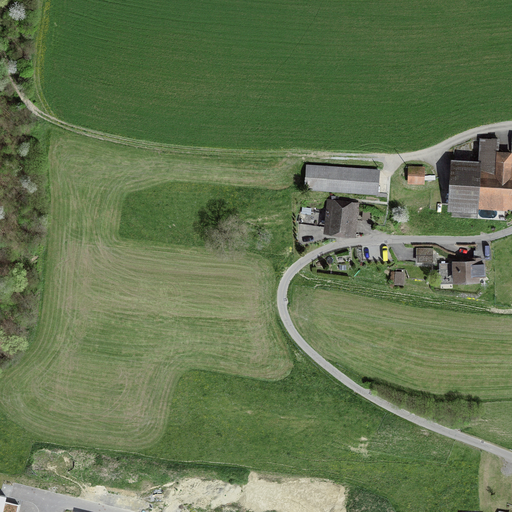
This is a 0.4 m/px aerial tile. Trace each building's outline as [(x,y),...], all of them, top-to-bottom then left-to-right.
[(507,200),(511,200),(511,172),(509,172),(511,152),(499,152),(498,139),(480,140),(478,170),(454,169),(452,203),(507,207),(507,200)] [(376,193),(378,171),(308,166),(306,188),(376,193)] [(424,169),(409,168),(408,181),(424,181),(424,169)] [(352,232),(355,206),(328,203),(326,217),(329,217),(328,229),(352,232)] [(433,248),(418,248),(418,262),(433,262),(433,248)] [(469,262),(440,263),(440,280),(477,279),(477,274),(484,274),(484,259),(469,259),(469,262)] [(6,496),(0,494),(0,511),(16,511),(19,504),(4,501),(6,496)]
